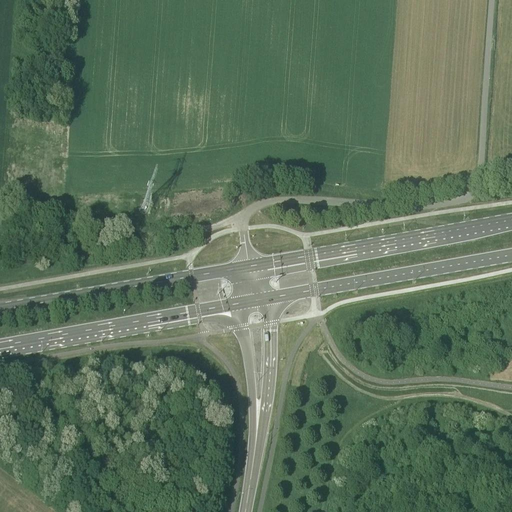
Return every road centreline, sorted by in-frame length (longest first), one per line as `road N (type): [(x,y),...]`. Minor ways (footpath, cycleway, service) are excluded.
road 1 (unclassified): [(248,267),(243,228),(267,201),(420,206),(471,196),(481,158),(491,0)]
road 2 (primary): [(511,220),(248,267)]
road 3 (primary): [(248,267),(0,309)]
road 4 (primary): [(264,298),(511,255)]
road 5 (primary): [(0,346),(241,303)]
road 6 (secondary): [(255,449),(269,386),(264,298)]
road 7 (secondary): [(241,303),(255,449)]
